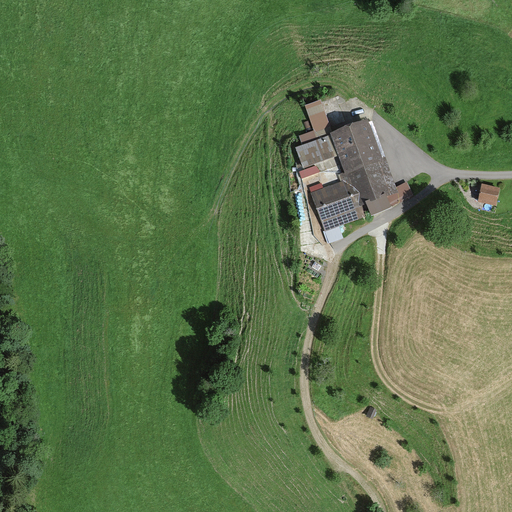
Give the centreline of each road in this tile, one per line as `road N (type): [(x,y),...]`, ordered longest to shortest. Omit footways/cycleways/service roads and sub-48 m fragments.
road 1 (track): [(445,174),(346,245),(312,328),(305,398),(313,428),(381,511)]
road 2 (track): [(156,300),(266,111),(313,82),(339,87),(353,100)]
road 3 (track): [(378,223),(376,358),(395,390),(442,409),(511,376)]
